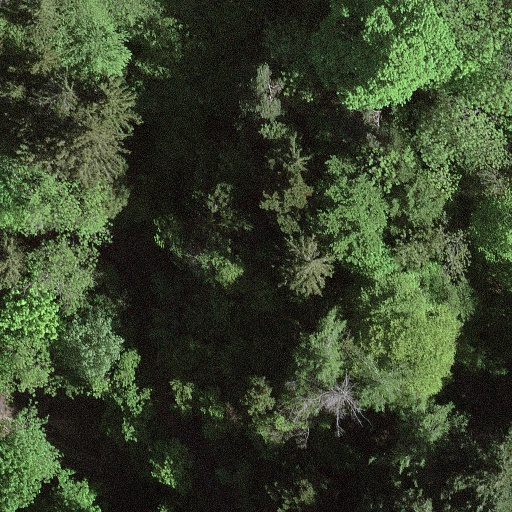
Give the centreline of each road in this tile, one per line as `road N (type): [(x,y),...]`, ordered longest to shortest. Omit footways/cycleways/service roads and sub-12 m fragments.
road 1 (track): [(227,511),(185,418),(158,296),(125,259),(0,208)]
road 2 (track): [(0,298),(51,322),(71,349),(65,382),(30,390),(0,383)]
